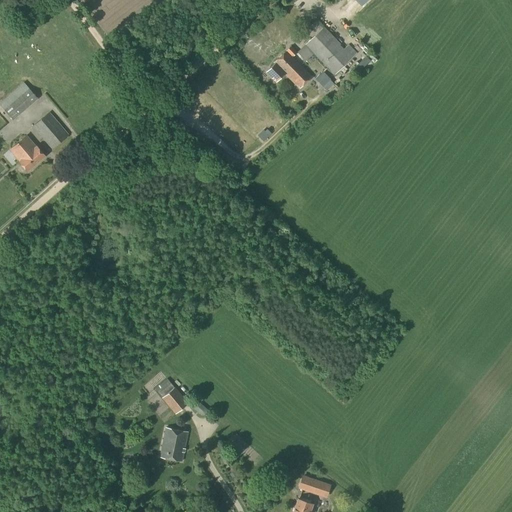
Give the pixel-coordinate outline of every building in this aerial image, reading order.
[(317,33),(305,44),(314,53),(311,56),(324,69),(331,77),(352,57),(344,49),(323,27),(322,28),(317,33)] [(291,46),(286,51),(274,63),(275,64),(266,72),(276,82),(285,74),(299,89),(311,77),(292,57),(297,53),(291,46)] [(330,80),(322,71),(315,78),(323,87),(330,80)] [(0,105),(13,121),(38,99),(23,82),(0,102),(0,105)] [(330,84),(318,96),(323,101),(335,89),(330,84)] [(52,148),(68,135),(49,113),(33,126),(52,148)] [(9,150),(18,162),(27,172),(45,156),(36,146),(36,147),(26,136),(9,150)] [(187,404),(174,388),(169,381),(167,379),(155,389),(157,391),(158,393),(162,398),(163,397),(176,413),(187,404)] [(193,405),(193,408),(200,414),(204,414),(206,411),(205,408),(199,402),(195,402),(193,405)] [(181,461),(187,432),(166,428),(160,457),(181,461)] [(326,498),(331,485),(302,475),(297,489),(326,498)] [(309,511),(312,504),(298,499),(293,511),(309,511)]
